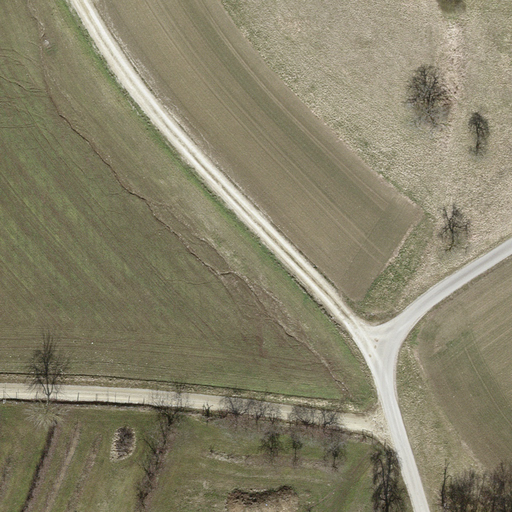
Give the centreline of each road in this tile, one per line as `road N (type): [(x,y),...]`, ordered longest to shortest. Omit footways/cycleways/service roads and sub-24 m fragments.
road 1 (track): [(422,511),(376,342),(201,161),(81,0)]
road 2 (track): [(401,427),(0,390)]
road 3 (track): [(376,342),(511,255)]
